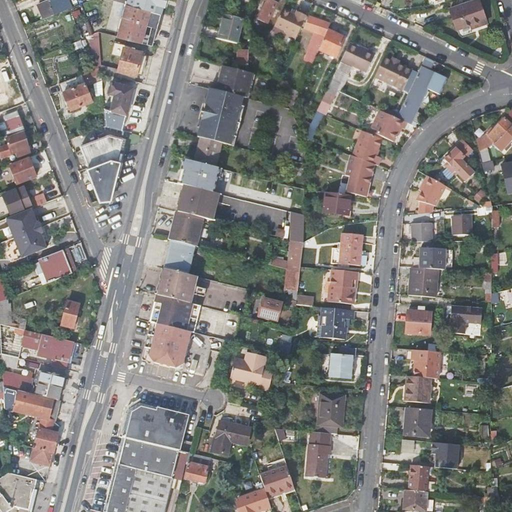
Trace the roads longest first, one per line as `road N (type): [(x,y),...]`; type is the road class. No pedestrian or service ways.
road 1 (residential): [(511,95),(439,124),(396,186),(364,510)]
road 2 (secondary): [(120,319),(197,0)]
road 3 (residential): [(0,1),(97,249),(116,272)]
road 4 (secondary): [(185,0),(116,272)]
road 5 (residential): [(334,0),(511,83)]
road 6 (secondary): [(91,371),(57,511)]
road 7 (secondary): [(68,511),(108,374)]
